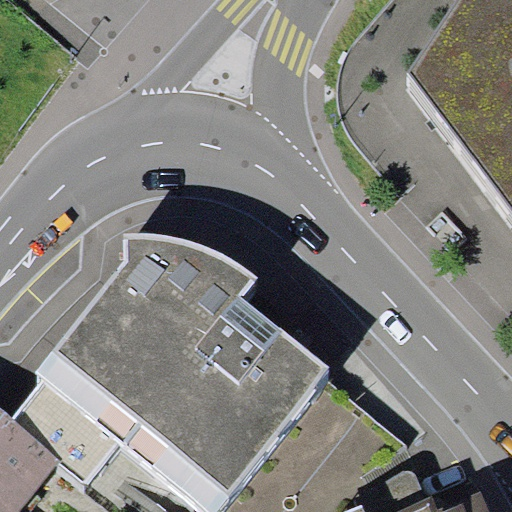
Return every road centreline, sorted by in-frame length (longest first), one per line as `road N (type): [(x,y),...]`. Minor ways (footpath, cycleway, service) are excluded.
road 1 (primary): [(511,445),(267,172),(237,151),(187,139)]
road 2 (primary): [(187,139),(127,149),(73,178),(0,250)]
road 3 (tertiary): [(187,139),(271,0)]
